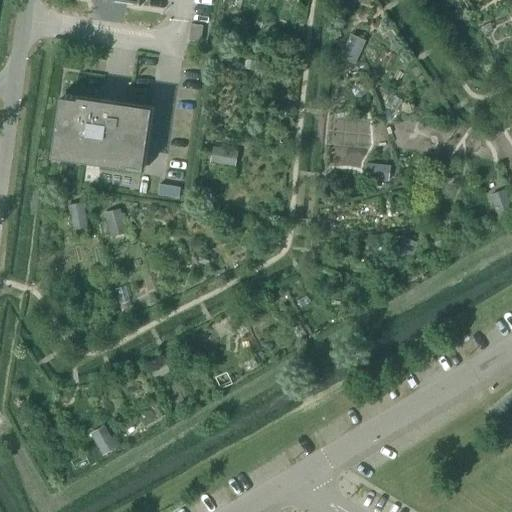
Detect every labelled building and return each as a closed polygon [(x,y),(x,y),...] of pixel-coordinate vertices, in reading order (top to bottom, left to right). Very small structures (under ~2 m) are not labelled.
[(351,36),(341,58),(354,64),(364,42),(351,36)] [(151,111),(100,104),(59,98),(50,160),(141,174),(151,111)] [(359,164),(382,157),(378,144),(367,147),(355,151),(357,157),(359,164)] [(211,163),(234,167),(237,153),(213,149),(211,163)] [(157,196),(179,199),(180,188),(159,185),(157,196)] [(491,196),(498,219),(511,214),(504,192),(491,196)] [(69,207),(73,231),(87,228),(82,204),(69,207)] [(105,214),(112,237),(125,234),(119,211),(105,214)] [(405,239),(394,260),(406,266),(417,245),(405,239)] [(91,435),(103,455),(115,448),(103,427),(91,435)]
